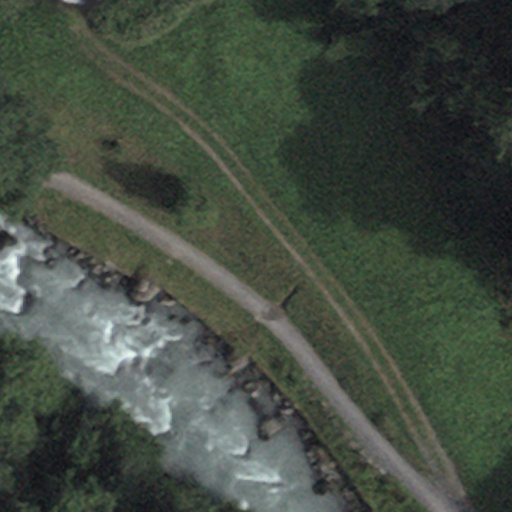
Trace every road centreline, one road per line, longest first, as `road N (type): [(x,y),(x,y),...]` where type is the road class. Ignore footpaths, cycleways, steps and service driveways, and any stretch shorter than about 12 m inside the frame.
road 1 (track): [(459,511),(417,411),(260,201),(173,100),(106,65),(83,39),(80,0)]
road 2 (track): [(0,177),(11,168),(119,212),(245,290),(445,511)]
